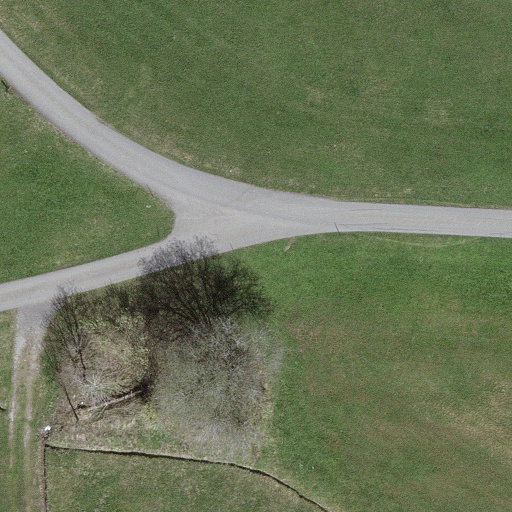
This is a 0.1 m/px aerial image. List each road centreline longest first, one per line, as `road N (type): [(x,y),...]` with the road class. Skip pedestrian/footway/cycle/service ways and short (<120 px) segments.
road 1 (track): [(0,291),(287,213),(511,224)]
road 2 (track): [(287,213),(137,167),(0,30)]
road 3 (track): [(15,511),(5,290)]
